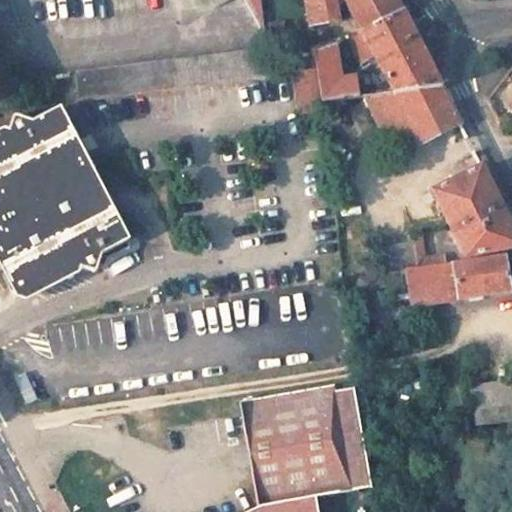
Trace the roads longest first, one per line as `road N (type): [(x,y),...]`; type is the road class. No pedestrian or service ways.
road 1 (unknown): [(4,462),(73,440),(112,442),(213,498)]
road 2 (unknown): [(225,264),(292,238),(286,127)]
road 3 (unknown): [(0,337),(159,280)]
road 4 (unclassified): [(511,178),(461,82),(458,53),(470,27)]
road 5 (unknown): [(225,264),(202,136)]
